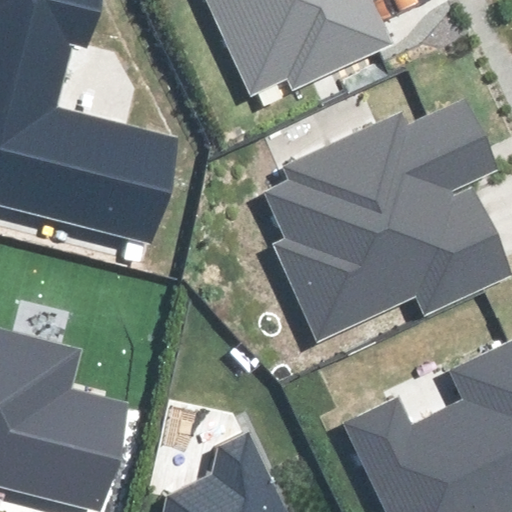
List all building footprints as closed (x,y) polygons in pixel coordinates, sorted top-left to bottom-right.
[(0,0),(0,202),(151,241),(177,141),(53,109),(70,42),(86,46),(98,0),(0,0)] [(210,0),(251,91),(289,74),(295,87),(388,45),(367,0),(210,0)] [(401,119),(260,182),(286,239),(273,245),(315,338),(417,292),(426,312),(510,274),(468,181),(497,168),(467,99),(405,127),(401,119)] [(80,351),(0,330),(0,485),(98,511),(125,405),(70,391),(80,351)] [(399,399),(345,425),(387,511),(511,511),(511,344),(453,373),(467,402),(413,428),(399,399)] [(282,511),(247,440),(218,454),(211,476),(166,497),(162,511),(282,511)]
